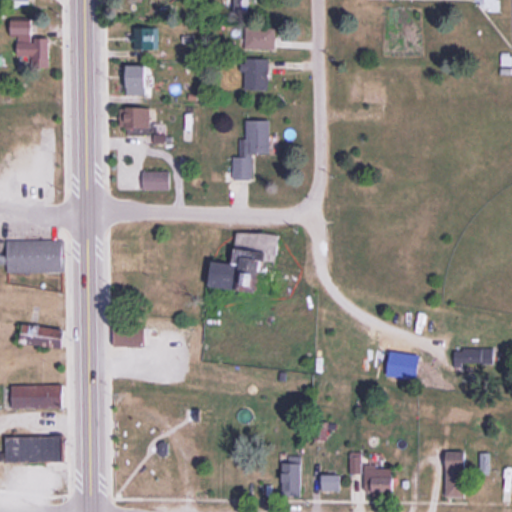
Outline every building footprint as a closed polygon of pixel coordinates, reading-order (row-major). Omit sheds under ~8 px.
[(234,0),(234,11),(249,12),(249,0),(234,0)] [(475,0),(476,10),(501,10),(500,0),(475,0)] [(45,36),(35,36),(35,20),(12,20),(12,35),(17,36),(17,55),(45,56),(45,36)] [(276,26),(245,26),(245,50),(276,50),(276,26)] [(158,49),(158,36),(142,36),(142,49),(158,49)] [(269,87),(270,58),(246,57),(246,87),(269,87)] [(127,94),(149,94),(149,64),(127,64),(127,94)] [(387,64),(366,65),(367,105),(388,104),(387,64)] [(185,139),(193,139),(193,104),(185,104),(185,139)] [(120,129),(150,129),(150,106),(138,106),(138,110),(120,110),(120,129)] [(271,152),(271,119),(246,119),(247,155),(233,156),(233,179),(252,179),(252,153),(271,152)] [(171,189),(171,170),(143,170),(143,189),(171,189)] [(7,241),(7,274),(65,273),(65,241),(7,241)] [(215,260),(212,287),(267,292),(269,267),(240,265),(240,262),(215,260)] [(67,313),(26,312),(25,344),(52,345),(52,338),(67,338),(67,313)] [(116,345),(146,345),(146,326),(116,326),(116,345)] [(495,365),(495,349),(454,349),(454,365),(495,365)] [(63,384),(13,384),(13,408),(63,408),(63,384)] [(59,461),(59,436),(7,436),(7,461),(59,461)] [(448,498),(470,498),(470,452),(448,452),(448,498)] [(367,494),(397,494),(397,468),(364,468),(365,454),(351,454),(350,474),(367,475),(367,494)] [(284,492),(303,492),(303,461),(283,462),(284,492)] [(344,475),(322,475),(322,491),(344,491),(344,475)]
